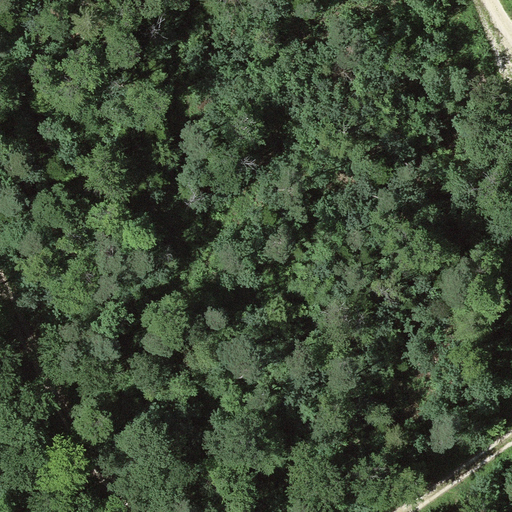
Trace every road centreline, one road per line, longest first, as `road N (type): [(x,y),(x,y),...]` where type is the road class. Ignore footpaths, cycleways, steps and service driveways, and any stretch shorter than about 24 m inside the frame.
road 1 (track): [(0,249),(9,285),(102,467),(141,511)]
road 2 (track): [(407,511),(511,438)]
